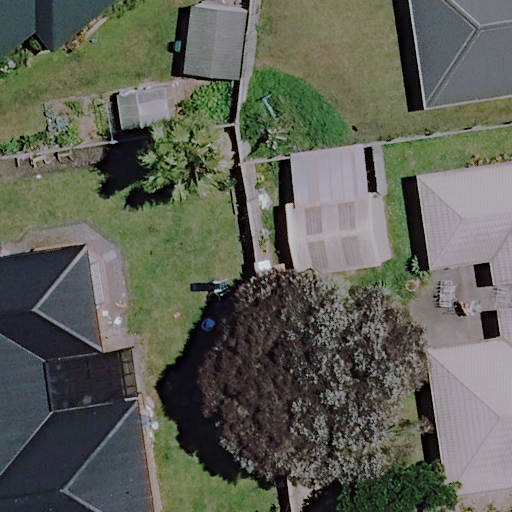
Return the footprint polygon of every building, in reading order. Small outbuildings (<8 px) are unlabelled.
[(0,0),(0,64),(63,16),(77,34),(120,0),(0,0)] [(262,0),(199,0),(192,61),(254,68),(262,0)] [(511,0),(408,0),(423,109),(511,97),(511,0)] [(433,268),(492,260),(495,284),(511,281),(511,309),(500,311),(505,341),(427,352),(447,495),(511,486),(511,163),(420,176),(433,268)] [(401,257),(386,183),(295,202),(310,275),(401,257)] [(96,349),(81,249),(0,260),(0,511),(145,511),(130,406),(57,416),(48,356),(96,349)]
